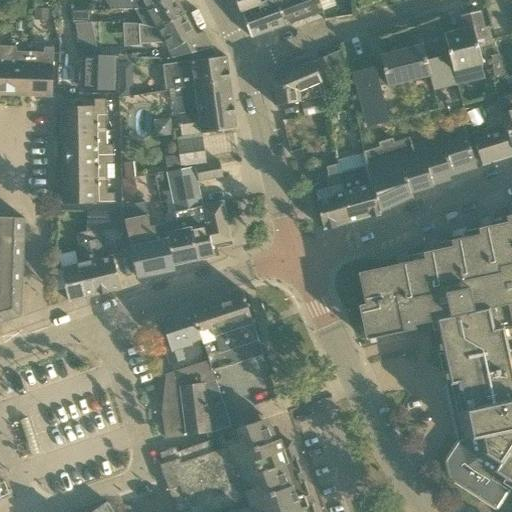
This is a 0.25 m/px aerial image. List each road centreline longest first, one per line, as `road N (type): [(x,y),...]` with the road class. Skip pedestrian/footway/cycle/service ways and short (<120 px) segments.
road 1 (residential): [(33,511),(137,478),(145,461),(101,321)]
road 2 (residential): [(43,340),(31,303),(35,214),(10,195),(12,107)]
road 3 (residential): [(297,258),(407,225),(511,179)]
road 4 (residential): [(101,321),(297,258)]
road 5 (residential): [(246,66),(438,0)]
road 6 (unclassified): [(297,258),(246,66)]
road 7 (unclassified): [(426,511),(381,442),(352,376)]
road 8 (unclassified): [(352,376),(297,258)]
